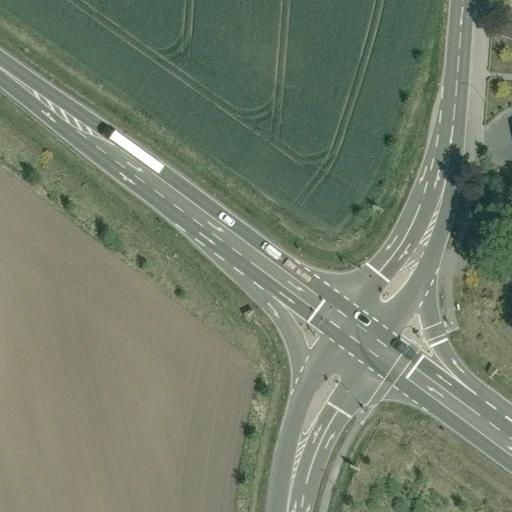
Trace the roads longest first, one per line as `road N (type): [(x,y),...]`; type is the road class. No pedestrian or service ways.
road 1 (primary): [(0,71),(260,264)]
road 2 (tertiary): [(419,236),(455,107),(462,0)]
road 3 (tertiary): [(503,449),(435,347),(419,236)]
road 4 (primary): [(260,264),(302,354),(307,389),(299,447)]
road 5 (primary): [(359,339),(503,449)]
road 6 (primary): [(260,264),(359,339)]
road 7 (tertiary): [(299,447),(359,339)]
